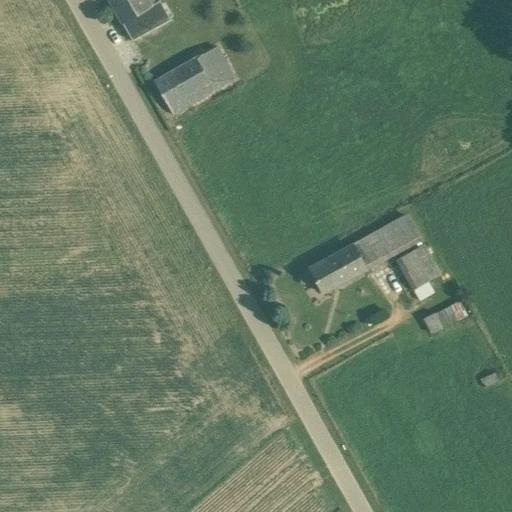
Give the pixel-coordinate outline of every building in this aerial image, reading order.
[(108,0),(132,40),(169,19),(158,0),(108,0)] [(155,82),(173,114),(236,78),(218,47),(155,82)] [(327,259),(309,268),(322,293),(331,288),(340,283),(364,270),(364,271),(420,241),(405,214),(350,244),(350,246),(327,259)] [(413,251),(395,260),(412,290),(413,290),(427,282),(429,281),(413,251)] [(422,316),(428,331),(466,316),(461,302),(422,316)]
